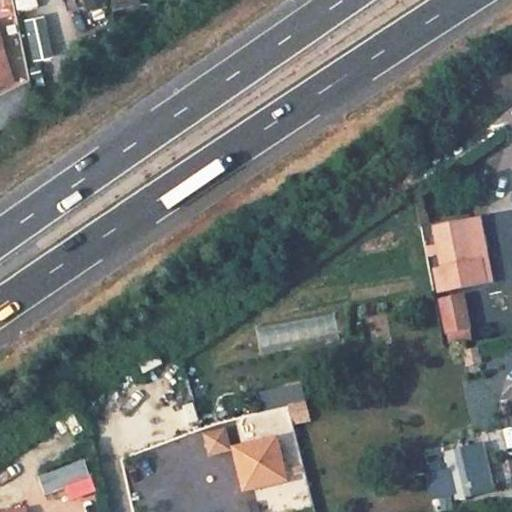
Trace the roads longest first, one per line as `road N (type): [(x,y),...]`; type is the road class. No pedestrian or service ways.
road 1 (motorway): [(0,306),(465,0)]
road 2 (motorway): [(343,0),(0,238)]
